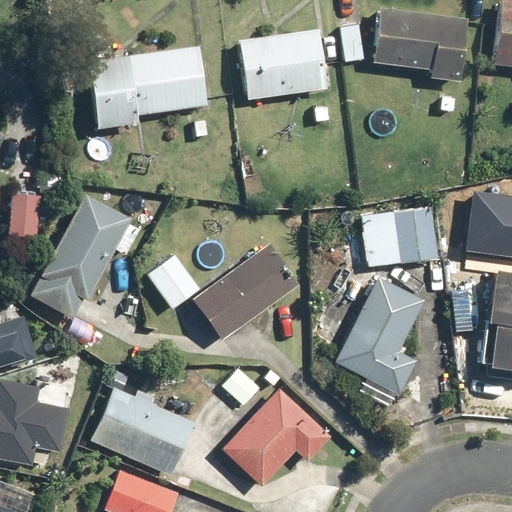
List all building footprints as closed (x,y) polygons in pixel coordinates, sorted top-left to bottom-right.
[(511,3),(500,2),(496,63),(511,64),(511,3)] [(375,6),(374,19),(378,19),(373,61),(430,68),(429,77),(457,80),(465,18),(375,6)] [(361,23),(341,25),(344,59),(364,57),(361,23)] [(318,28),(237,40),(245,99),(326,88),(318,28)] [(97,127),(138,123),(137,113),(205,105),(198,47),(89,60),(97,127)] [(208,115),(188,118),(191,141),(211,138),(208,115)] [(60,169),(41,168),(40,191),(59,192),(60,169)] [(511,196),(470,191),(463,246),(511,252),(511,196)] [(40,192),(9,192),(8,233),(39,234),(40,192)] [(138,229),(128,224),(131,219),(83,193),(30,293),(72,316),(81,298),(87,301),(115,248),(125,254),(138,229)] [(361,213),(366,263),(437,257),(432,207),(361,213)] [(276,272),(285,265),(268,242),(192,298),(223,339),(289,290),(276,272)] [(173,256),(148,275),(172,307),(197,289),(173,256)] [(511,270),(493,269),(488,320),(494,321),(489,366),(511,367),(511,270)] [(398,351),(422,298),(375,276),(336,362),(401,391),(415,359),(398,351)] [(0,321),(0,360),(32,351),(21,315),(0,321)] [(237,367),(220,384),(242,405),(259,388),(237,367)] [(0,456),(32,459),(33,446),(60,449),(64,407),(34,404),(36,383),(0,379),(0,456)] [(193,422),(150,403),(153,395),(118,379),(91,438),(170,474),(193,422)] [(295,450),(306,461),(329,436),(278,387),(222,446),(262,484),(295,450)] [(169,511),(178,492),(118,466),(101,505),(117,511),(169,511)] [(23,511),(30,494),(0,481),(0,511),(23,511)]
